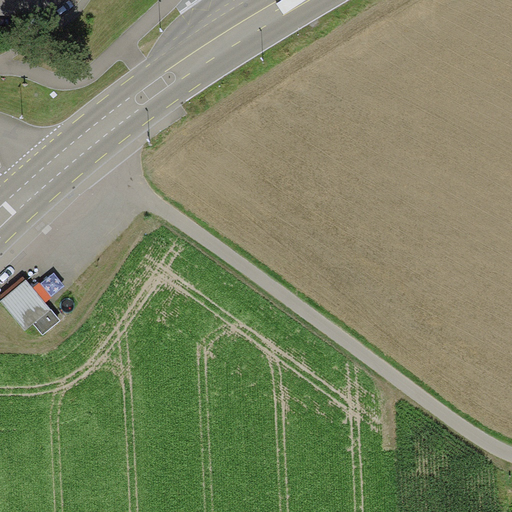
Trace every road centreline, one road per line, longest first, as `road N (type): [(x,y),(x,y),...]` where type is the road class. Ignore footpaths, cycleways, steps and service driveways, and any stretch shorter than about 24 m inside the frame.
road 1 (track): [(81,144),(457,421),(511,452)]
road 2 (primary): [(26,192),(151,90),(291,0)]
